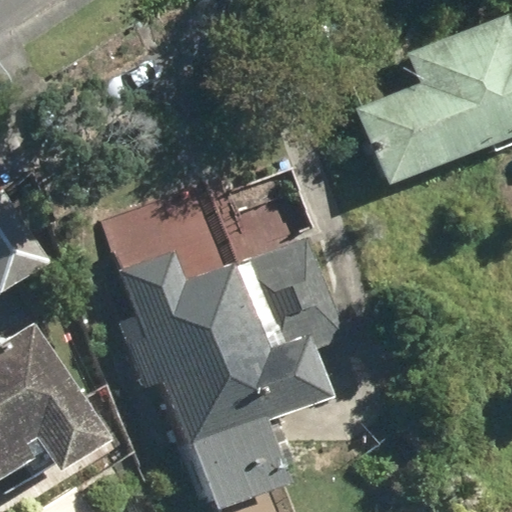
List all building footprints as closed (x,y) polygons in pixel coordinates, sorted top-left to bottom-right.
[(496,21),(383,66),(395,95),(326,122),(358,202),(511,141),(511,49),(508,51),(496,21)] [(0,295),(33,276),(0,220),(0,295)] [(99,285),(118,349),(110,371),(119,404),(133,401),(165,511),(240,511),(257,507),(251,485),(276,478),(262,430),(292,421),(278,372),(323,359),(292,255),(160,294),(153,269),(99,285)] [(76,463),(71,452),(84,445),(47,377),(34,385),(9,339),(0,344),(0,480),(13,473),(23,491),(76,463)] [(59,511),(51,501),(34,511),(59,511)]
